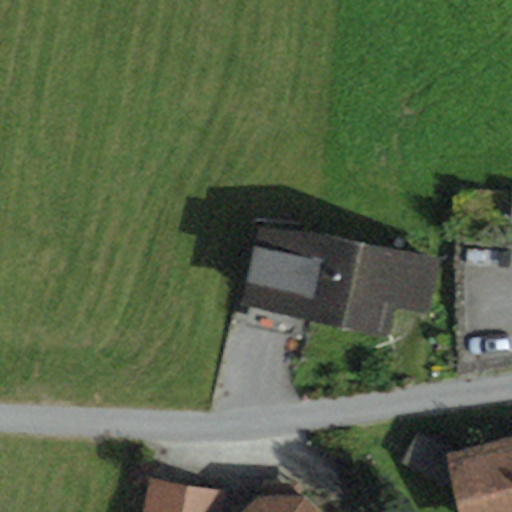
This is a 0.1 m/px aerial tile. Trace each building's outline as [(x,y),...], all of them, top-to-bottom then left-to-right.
[(423,295),(425,295),(433,262),(323,237),(267,231),(252,295),(307,307),(381,324),(387,297),(390,287),(423,295)] [(387,297),(421,305),(423,295),(390,287),(387,297)] [(246,324),(300,337),(307,307),(252,295),(246,324)] [(460,453),(418,432),(404,460),(470,493),(460,453)] [(511,511),(511,441),(460,453),(470,493),(474,511),(511,511)] [(264,500),(298,500),(298,482),(264,482),(264,500)] [(153,486),(148,511),(214,511),(217,498),(153,486)] [(310,511),(298,500),(264,500),(251,511),(310,511)]
